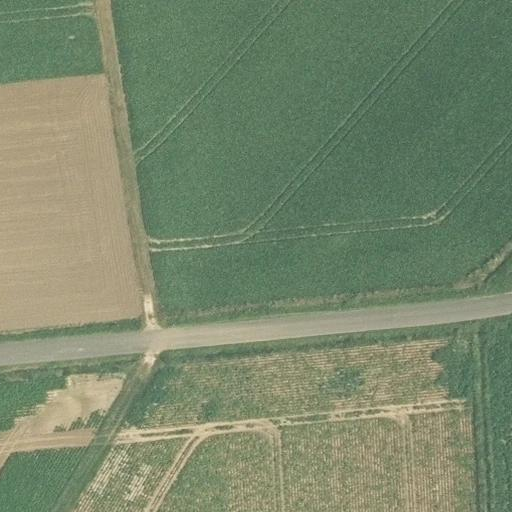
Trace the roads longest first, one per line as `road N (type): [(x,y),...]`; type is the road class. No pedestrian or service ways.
road 1 (tertiary): [(0,355),(511,304)]
road 2 (track): [(102,0),(152,343)]
road 3 (track): [(146,343),(148,368),(65,511)]
